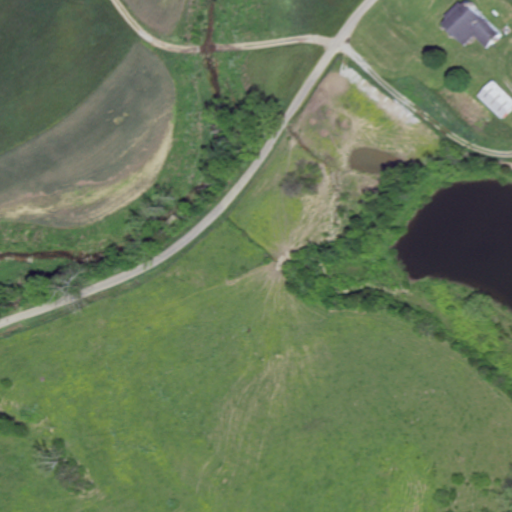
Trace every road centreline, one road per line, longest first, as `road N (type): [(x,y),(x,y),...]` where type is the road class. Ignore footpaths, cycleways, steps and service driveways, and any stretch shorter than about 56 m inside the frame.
road 1 (residential): [(0,328),(151,269),(186,247),(266,162),(376,0)]
road 2 (track): [(118,0),(144,33),(176,49),(302,40),(341,46),(456,138),(511,153)]
